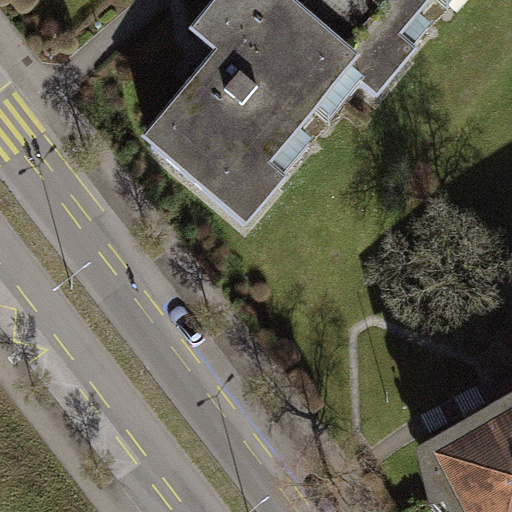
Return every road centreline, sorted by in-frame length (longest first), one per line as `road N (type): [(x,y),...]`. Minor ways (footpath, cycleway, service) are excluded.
road 1 (tertiary): [(288,511),(0,134)]
road 2 (tertiary): [(0,254),(205,511)]
